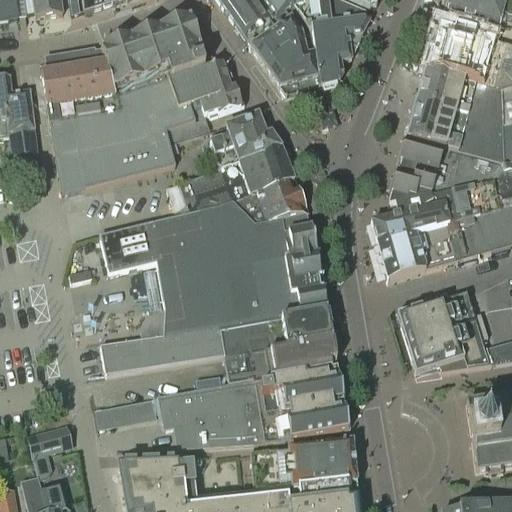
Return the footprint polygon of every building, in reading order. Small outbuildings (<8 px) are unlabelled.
[(0,0),(0,26),(16,24),(12,0),(0,0)] [(30,0),(34,22),(61,18),(58,0),(30,0)] [(79,11),(77,0),(76,0),(67,1),(69,12),(79,11)] [(80,0),(82,15),(83,16),(82,17),(83,18),(89,16),(112,9),(112,10),(127,5),(127,4),(138,0),(80,0)] [(250,0),(214,0),(234,28),(249,49),(273,33),(250,0)] [(250,0),(273,33),(249,49),(249,50),(263,70),(267,69),(270,79),(275,78),(278,91),(316,82),(313,57),(306,59),(300,37),(274,0),(250,0)] [(291,0),(285,1),(310,38),(313,57),(316,82),(318,92),(338,87),(341,79),(339,65),(350,63),(347,40),(361,38),(368,25),(363,19),(366,16),(334,3),(327,4),(326,0),(291,0)] [(339,0),(369,13),(374,11),(378,0),(339,0)] [(448,0),(446,4),(443,15),(446,16),(446,17),(496,30),(503,27),(511,29),(511,23),(511,11),(468,0),(448,0)] [(511,0),(468,0),(511,11),(511,0)] [(188,23),(98,53),(103,67),(109,84),(138,75),(144,93),(214,70),(208,54),(200,57),(188,23)] [(438,31),(425,77),(498,98),(511,92),(511,51),(474,41),(476,36),(453,30),(452,35),(438,31)] [(103,67),(39,78),(60,202),(174,173),(166,140),(156,142),(149,115),(144,93),(138,75),(109,84),(103,67)] [(214,70),(144,93),(149,115),(174,107),(177,114),(191,109),(195,123),(206,119),(201,105),(212,102),(211,99),(229,92),(220,68),(214,70)] [(425,77),(405,146),(501,171),(511,167),(511,92),(498,98),(425,77)] [(8,83),(0,83),(0,142),(8,141),(3,100),(10,99),(8,83)] [(212,102),(201,105),(206,119),(216,116),(216,118),(242,109),(237,94),(234,95),(232,91),(229,92),(211,99),(212,102)] [(3,100),(8,141),(13,177),(31,174),(30,164),(37,163),(28,96),(10,99),(3,100)] [(227,138),(208,146),(218,173),(279,152),(268,137),(263,139),(262,135),(261,127),(256,119),(225,130),(227,138)] [(396,177),(386,212),(511,182),(511,167),(501,171),(405,146),(398,169),(400,169),(397,178),(396,177)] [(218,174),(176,188),(187,218),(218,210),(231,206),(250,199),(292,184),(279,152),(218,173),(218,174)] [(511,182),(386,212),(382,226),(369,229),(374,247),(375,250),(426,237),(498,216),(511,213),(511,182)] [(292,184),(250,199),(257,218),(262,217),(265,226),(304,217),(305,217),(292,184)] [(250,199),(231,206),(253,228),(265,226),(262,217),(257,218),(250,199)] [(188,221),(98,242),(107,281),(155,270),(163,317),(161,344),(160,344),(160,346),(165,345),(218,338),(217,337),(256,331),(324,318),(314,259),(291,263),(286,237),(307,233),(304,217),(265,226),(253,228),(231,206),(218,210),(187,218),(188,221)] [(426,237),(375,250),(386,287),(511,251),(511,213),(498,216),(426,237)] [(307,233),(286,237),(291,263),(314,259),(309,233),(307,233)] [(88,276),(67,282),(69,290),(90,285),(88,276)] [(466,297),(395,320),(405,352),(483,332),(479,320),(474,321),(466,297)] [(256,331),(217,337),(218,338),(165,345),(160,346),(160,344),(138,346),(98,352),(103,381),(221,363),(222,363),(241,360),(269,356),(284,353),(284,354),(329,346),(330,346),(326,328),(324,318),(256,331)] [(483,332),(405,352),(413,379),(437,372),(439,378),(489,370),(511,366),(511,345),(484,354),(481,345),(487,343),(483,332)] [(195,396),(156,403),(159,423),(161,435),(189,430),(192,456),(251,451),(279,448),(343,436),(345,436),(346,436),(336,383),(335,384),(329,385),(327,375),(328,375),(327,369),(330,368),(330,369),(333,368),(329,346),(284,354),(284,353),(269,356),(241,360),(243,378),(224,381),(226,389),(195,394),(195,396)] [(511,400),(507,401),(506,397),(488,399),(489,404),(476,405),(475,401),(473,402),(473,406),(467,407),(467,406),(465,407),(469,441),(474,476),(477,476),(477,475),(483,474),(484,479),(501,476),(501,472),(511,470),(511,400)] [(94,414),(97,434),(159,423),(156,403),(94,414)] [(54,435),(34,440),(39,461),(59,456),(54,435)] [(349,449),(249,459),(253,500),(312,493),(312,492),(353,488),(349,449)] [(179,466),(116,469),(123,511),(356,511),(355,504),(352,504),(350,491),(354,491),(353,488),(312,492),(312,493),(253,500),(253,501),(194,507),(193,499),(192,499),(189,466),(179,466)] [(36,483),(20,487),(25,511),(43,511),(39,494),(36,483)] [(74,511),(68,487),(39,494),(43,511),(74,511)] [(15,511),(13,496),(0,497),(0,511),(15,511)]
